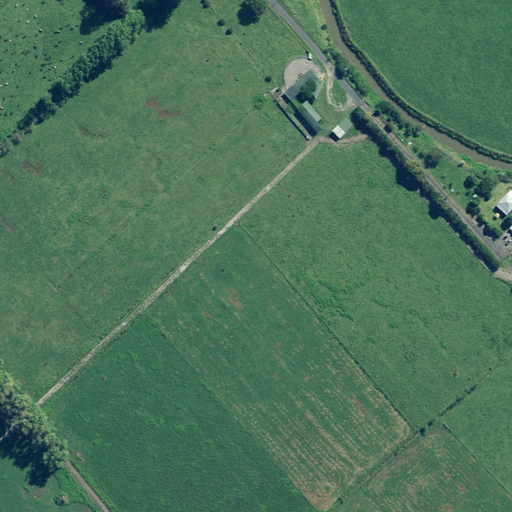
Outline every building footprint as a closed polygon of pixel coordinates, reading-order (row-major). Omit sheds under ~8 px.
[(315,100),(323,85),(309,70),(283,95),(289,101),(309,83),(313,88),(310,94),(315,100)] [(321,120),(307,103),(297,111),(316,134),(321,130),(316,124),(321,120)] [(352,127),(345,120),(332,132),(339,140),(352,127)] [(200,208),(202,211),(203,213),(205,215),(208,217),(211,218),(214,219),(217,219),(220,219),(223,218),(225,217),(228,215),(230,213),(232,211),(233,208),(234,205),(234,202),(234,199),(233,196),(232,193),(230,191),(228,189),(225,187),(222,186),(220,185),(216,184),(213,185),(211,186),(208,187),(205,189),(203,191),(201,193),(200,196),(199,199),(199,202),(199,205),(200,208)] [(511,190),(496,207),(506,216),(511,209),(511,190)]
